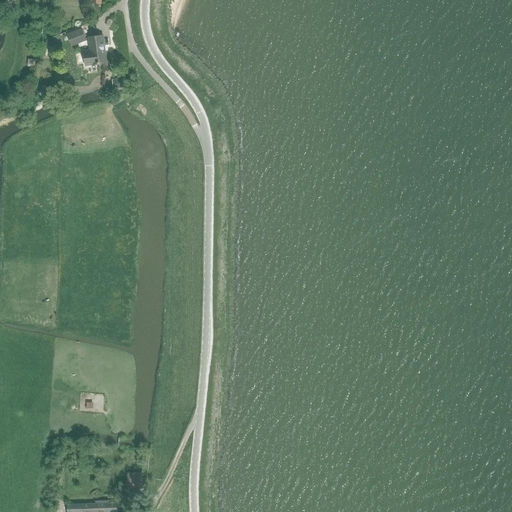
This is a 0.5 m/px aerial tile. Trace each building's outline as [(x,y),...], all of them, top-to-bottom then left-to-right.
[(67,34),(72,45),(87,40),(82,28),(67,34)] [(87,65),(107,63),(104,35),(90,36),(91,50),(85,51),(87,65)] [(113,80),(114,89),(124,87),(123,79),(113,80)] [(128,486),(137,486),(142,486),(141,474),(127,474),(128,486)] [(96,503),(68,504),(68,511),(117,511),(117,502),(110,503),(110,501),(96,501),(96,503)]
